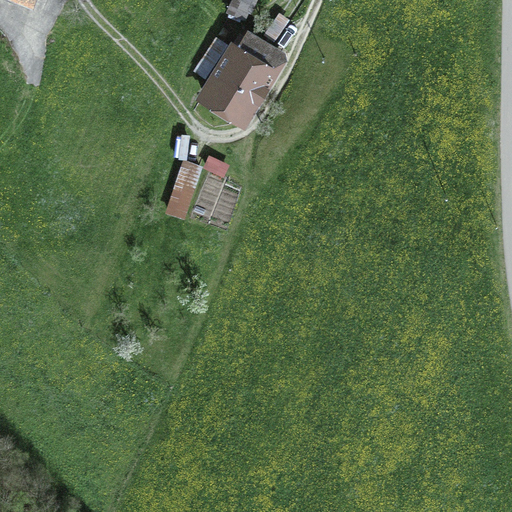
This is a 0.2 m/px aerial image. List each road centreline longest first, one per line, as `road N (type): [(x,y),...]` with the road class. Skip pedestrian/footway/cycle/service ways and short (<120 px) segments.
road 1 (track): [(84,0),(196,127),(216,136),(251,127),(317,0)]
road 2 (unclassified): [(511,11),(511,213)]
